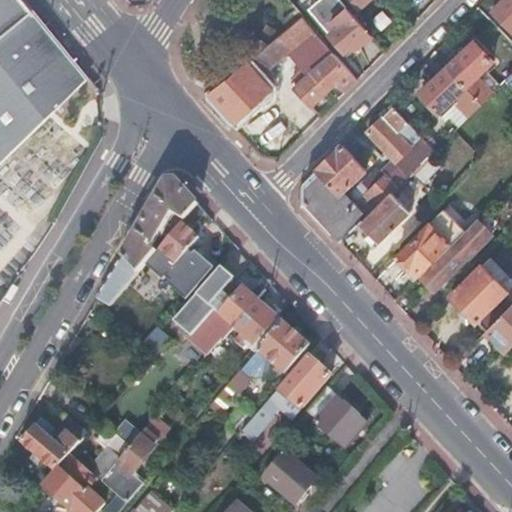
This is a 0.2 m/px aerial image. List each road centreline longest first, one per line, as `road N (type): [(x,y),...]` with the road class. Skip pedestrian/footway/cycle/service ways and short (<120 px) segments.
road 1 (primary): [(511,485),(254,203)]
road 2 (unclassified): [(0,414),(176,118)]
road 3 (unclassified): [(156,94),(0,361)]
road 4 (residential): [(463,0),(254,203)]
